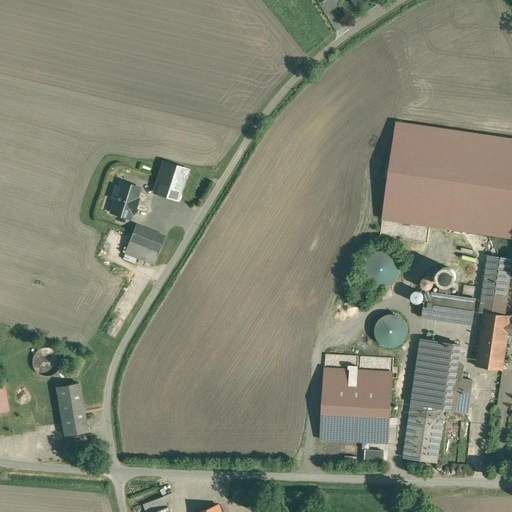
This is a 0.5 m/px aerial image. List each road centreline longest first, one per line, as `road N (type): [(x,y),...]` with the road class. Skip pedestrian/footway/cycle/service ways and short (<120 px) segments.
road 1 (unclassified): [(401,0),(341,37),(281,90),(123,335),(105,403),(117,473)]
road 2 (unclassified): [(117,473),(511,483)]
